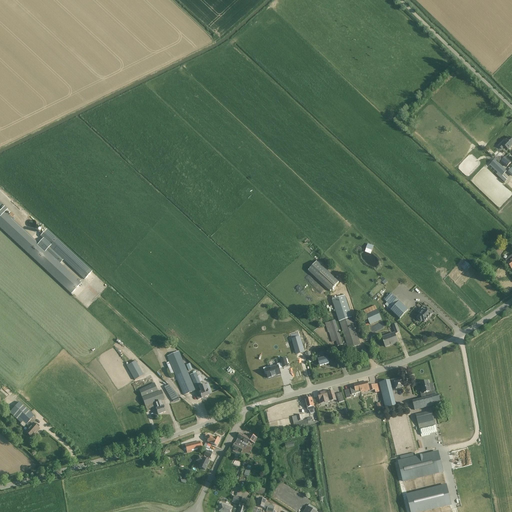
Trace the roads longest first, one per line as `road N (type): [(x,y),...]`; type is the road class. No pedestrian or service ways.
road 1 (tertiary): [(241,410),(433,350),(511,301)]
road 2 (tertiary): [(0,488),(241,410)]
road 3 (unclassified): [(511,108),(399,0)]
